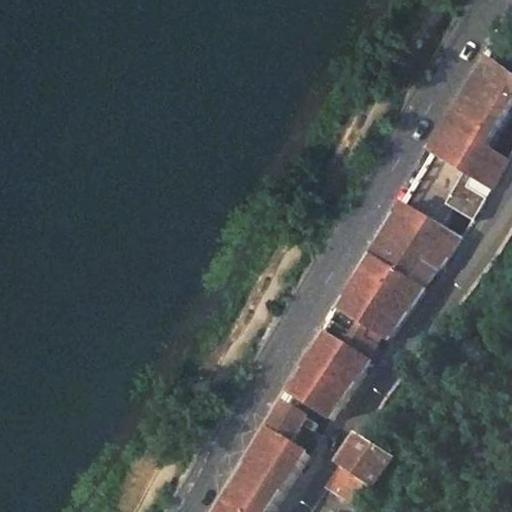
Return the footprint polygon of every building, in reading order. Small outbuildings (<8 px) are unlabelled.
[(511,75),(495,62),(376,264),(429,292),(445,270),(464,242),(481,217),(511,165),(511,75)] [(336,422),(429,292),(376,264),(297,397),(336,422)] [(297,397),(229,511),(277,511),(336,422),(297,397)] [(328,490),(360,511),(393,460),(362,438),(328,490)] [(361,511),(360,511),(328,490),(313,511),(361,511)]
